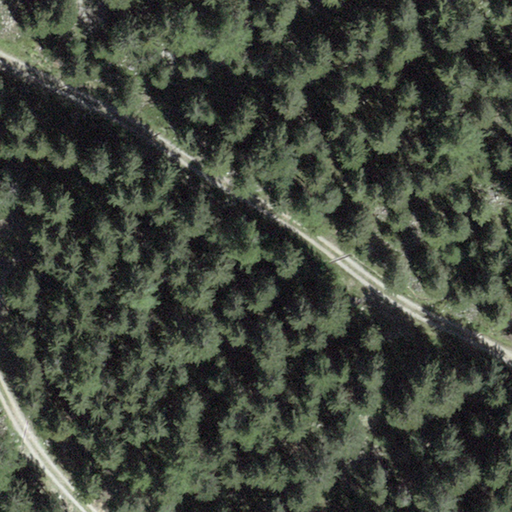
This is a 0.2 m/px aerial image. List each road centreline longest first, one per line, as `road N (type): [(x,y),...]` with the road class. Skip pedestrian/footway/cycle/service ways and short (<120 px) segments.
road 1 (track): [(511,371),(388,278),(0,57)]
road 2 (track): [(0,384),(118,511)]
